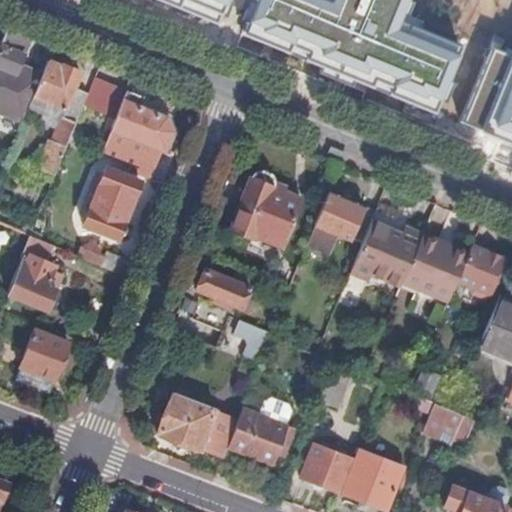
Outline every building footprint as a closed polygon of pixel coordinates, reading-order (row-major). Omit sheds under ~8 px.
[(159,0),(214,22),(223,0),(159,0)] [(252,0),(240,31),(436,111),(463,46),(397,19),(405,0),(252,0)] [(32,37),(9,27),(1,48),(0,50),(0,113),(22,123),(28,110),(42,75),(20,65),(32,37)] [(511,56),(492,48),(461,123),(511,143),(511,56)] [(46,65),(42,75),(28,110),(43,116),(48,104),(64,111),(51,143),(48,143),(36,170),(53,178),(83,107),(87,95),(74,89),(80,75),(62,67),(60,71),(46,65)] [(94,80),(87,95),(83,107),(115,120),(122,104),(126,93),(94,80)] [(161,186),(173,155),(163,150),(170,134),(164,120),(122,104),(115,120),(101,157),(137,172),(136,176),(161,186)] [(105,170),(94,198),(128,212),(139,184),(105,170)] [(254,173),(250,177),(230,230),(253,240),(254,238),(281,249),(302,195),(275,184),(273,186),(272,180),(270,176),(266,173),(259,172),(254,173)] [(361,244),(370,223),(375,213),(329,193),(307,246),(330,255),(337,236),(349,241),(350,239),(361,244)] [(128,212),(94,198),(83,227),(117,240),(128,212)] [(401,282),(421,236),(403,228),(399,235),(370,223),(361,244),(349,272),(368,281),(371,274),(399,287),(401,282)] [(456,281),(467,255),(450,248),(449,250),(437,245),(438,243),(421,236),(401,282),(447,301),(456,281)] [(51,247),(30,238),(7,295),(46,312),(48,309),(53,308),(57,299),(54,294),(62,276),(52,272),(55,267),(44,262),(51,247)] [(125,280),(131,265),(106,254),(104,258),(98,255),(101,247),(92,242),(89,248),(82,249),(81,248),(76,258),(125,280)] [(485,252),(470,246),(467,255),(456,281),(487,294),(502,260),(499,258),(500,255),(487,249),(485,252)] [(251,279),(234,272),(230,282),(203,271),(195,291),(241,310),(249,290),(247,289),(251,279)] [(476,347),(511,362),(511,308),(496,302),(476,347)] [(179,312),(175,323),(200,332),(204,321),(179,312)] [(67,344),(33,331),(14,379),(48,392),(67,344)] [(231,338),(226,352),(259,366),(264,351),(231,338)] [(351,371),(335,364),(318,407),(335,413),(351,371)] [(431,392),(437,378),(423,371),(417,386),(431,392)] [(381,383),(407,394),(411,385),(383,374),(379,382),(381,383)] [(511,385),(507,399),(504,398),(497,414),(502,416),(510,401),(511,401),(511,385)] [(433,405),(449,411),(455,398),(438,391),(432,404),(433,405)] [(214,410),(171,394),(155,435),(198,452),(199,449),(223,458),(227,448),(236,425),(212,416),(214,410)] [(265,397),(260,411),(287,422),(292,407),(289,401),(272,394),(265,397)] [(415,410),(429,415),(433,405),(432,404),(419,399),(415,410)] [(429,415),(421,435),(450,446),(450,443),(459,447),(463,437),(469,439),(475,422),(449,411),(433,405),(429,415)] [(236,425),(227,448),(241,453),(240,454),(272,466),(276,455),(281,443),(286,445),(292,430),(287,428),(289,423),(287,422),(260,411),(258,411),(257,411),(243,406),(236,425)] [(281,443),(276,455),(281,457),(286,445),(281,443)] [(300,479),(338,494),(351,461),(313,446),(300,479)] [(401,469),(358,451),(341,495),(385,511),(401,469)] [(511,511),(504,509),(509,499),(507,492),(499,488),(491,492),(487,502),(451,487),(444,506),(458,511),(511,511)]
